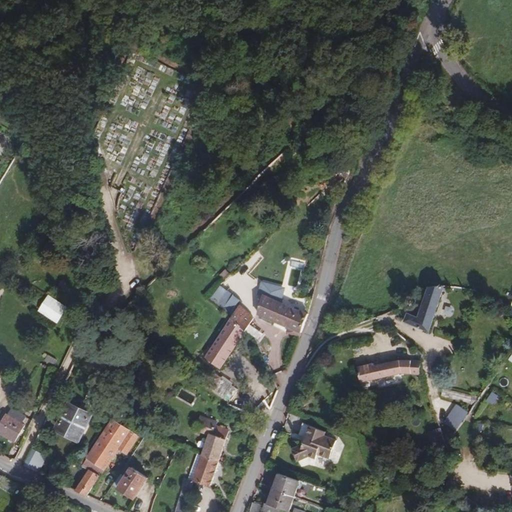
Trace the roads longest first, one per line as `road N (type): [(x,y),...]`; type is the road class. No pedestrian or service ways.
road 1 (tertiary): [(238,511),(314,319),(339,222),(420,53),(433,41)]
road 2 (track): [(114,222),(58,90),(0,32)]
road 3 (unknown): [(288,385),(334,348),(389,324),(408,327),(434,348)]
